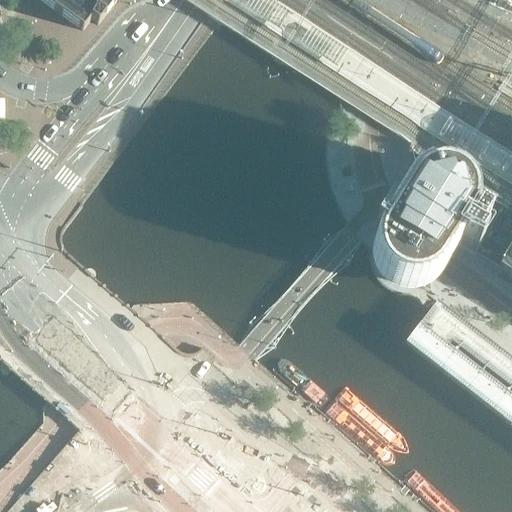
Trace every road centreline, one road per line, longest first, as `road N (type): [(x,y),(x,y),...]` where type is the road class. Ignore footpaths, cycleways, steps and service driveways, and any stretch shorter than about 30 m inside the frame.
road 1 (unclassified): [(434,0),(380,90),(368,142),(371,176),(393,220),(511,316)]
road 2 (tertiary): [(46,213),(131,106),(197,0)]
road 3 (tertiary): [(172,453),(111,350),(12,251)]
road 4 (tertiary): [(1,316),(134,431),(172,453)]
road 5 (tertiary): [(106,76),(16,193),(0,228)]
